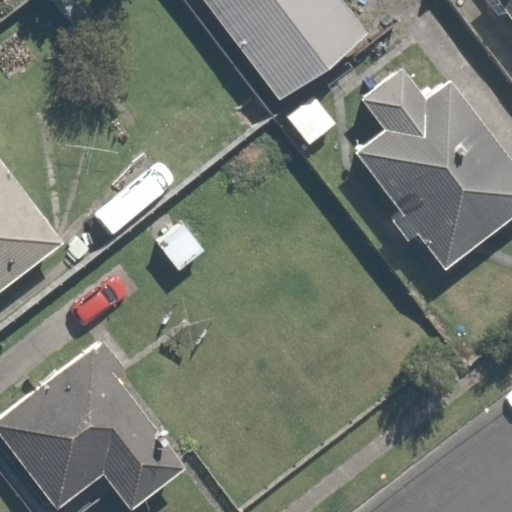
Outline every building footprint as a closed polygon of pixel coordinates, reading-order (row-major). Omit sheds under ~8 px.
[(347,0),(203,0),(261,80),(356,11),(347,0)] [(511,172),(450,74),(400,106),(385,82),(352,103),(367,126),(347,139),(419,254),(511,194),(511,172)] [(339,111),(316,76),(279,100),(301,135),(339,111)] [(0,272),(50,235),(0,167),(0,272)] [(150,287),(124,251),(74,287),(100,323),(150,287)] [(69,511),(101,489),(113,506),(180,457),(91,335),(0,401),(0,473),(28,511),(69,511)]
